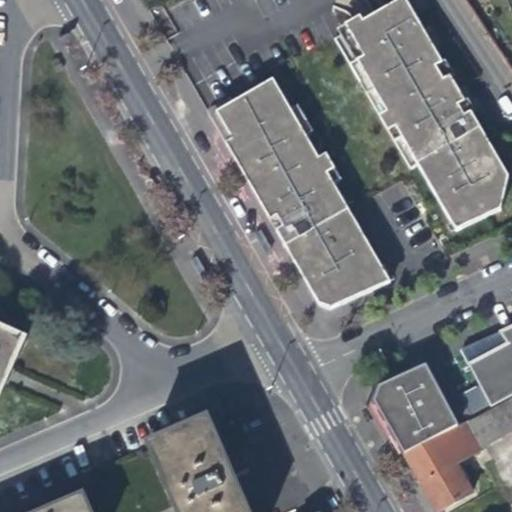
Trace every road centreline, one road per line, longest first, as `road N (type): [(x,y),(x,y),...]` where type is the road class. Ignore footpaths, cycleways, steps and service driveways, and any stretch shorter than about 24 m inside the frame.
road 1 (secondary): [(78,0),(271,338)]
road 2 (residential): [(293,376),(511,278)]
road 3 (residential): [(2,238),(14,0)]
road 4 (residential): [(2,238),(175,378)]
road 5 (residential): [(0,457),(175,378)]
road 6 (secondary): [(293,376),(370,511)]
road 7 (residential): [(443,0),(511,104)]
